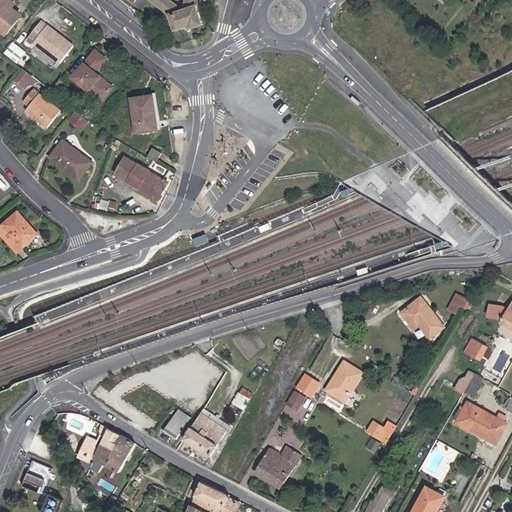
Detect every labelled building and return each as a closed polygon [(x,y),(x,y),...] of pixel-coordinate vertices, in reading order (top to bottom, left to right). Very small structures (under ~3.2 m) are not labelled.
[(6,4),(8,0),(0,0),(0,30),(6,35),(21,15),(12,8),(6,4)] [(185,0),(185,5),(187,10),(183,12),(180,8),(170,0),(151,0),(172,16),(176,31),(190,26),(191,29),(204,25),(198,6),(199,0),(185,0)] [(74,46),(42,22),(25,44),(30,49),(34,44),(60,63),(74,46)] [(14,42),(5,52),(18,62),(26,51),(14,42)] [(106,59),(96,51),(73,78),(101,101),(113,87),(95,72),(106,59)] [(23,69),(15,81),(29,89),(36,78),(23,69)] [(66,85),(59,80),(52,90),(59,95),(66,85)] [(47,127),(61,110),(40,93),(40,92),(35,88),(23,102),(30,107),(27,111),(47,127)] [(159,129),(154,95),(132,99),(138,133),(159,129)] [(89,123),(77,113),(70,121),(82,130),(89,123)] [(79,180),(92,163),(64,141),(51,158),(79,180)] [(148,157),(157,163),(162,154),(153,148),(148,157)] [(159,200),(169,182),(126,157),(116,175),(159,200)] [(38,235),(18,212),(0,227),(0,232),(17,253),(38,235)] [(207,233),(194,238),(198,247),(211,242),(207,233)] [(446,325),(424,297),(405,311),(418,327),(423,324),(433,337),(446,325)] [(454,301),(450,306),(458,310),(462,305),(454,301)] [(511,328),(511,301),(507,310),(500,306),(491,304),(489,316),(499,318),(502,320),(501,322),(511,328)] [(488,347),(474,339),(467,352),(482,359),(485,354),(488,347)] [(488,347),(485,354),(489,356),(493,349),(488,347)] [(343,376),(334,391),(348,400),(364,373),(348,362),(340,375),(343,376)] [(313,397),(321,381),(304,372),(296,389),(313,397)] [(474,395),(483,378),(474,373),(469,383),(465,390),(474,395)] [(331,389),(334,391),(343,376),(340,375),(331,389)] [(465,390),(469,383),(461,379),(455,389),(463,394),(465,390)] [(308,398),(297,392),(289,404),(300,411),(308,398)] [(245,409),(251,399),(241,393),(235,403),(245,409)] [(468,402),(465,407),(458,420),(457,421),(496,442),(507,423),(468,402)] [(458,420),(465,407),(461,405),(454,417),(458,420)] [(177,439),(192,418),(179,409),(165,430),(177,439)] [(211,455),(229,426),(205,410),(185,439),(211,455)] [(386,443),(393,433),(387,429),(391,423),(384,419),(374,435),(386,443)] [(393,433),(397,427),(391,423),(387,429),(393,433)] [(115,450),(122,436),(109,429),(102,444),(115,450)] [(102,444),(95,458),(119,472),(136,444),(122,436),(115,450),(102,444)] [(88,463),(98,442),(89,437),(80,458),(88,463)] [(377,450),(381,443),(373,438),(369,445),(377,450)] [(281,488),(302,456),(287,447),(281,456),(271,449),(256,473),(281,488)] [(43,490),(52,467),(32,459),(22,482),(43,490)] [(372,500),(366,511),(383,511),(392,495),(394,496),(401,484),(388,477),(374,501),(372,500)] [(221,511),(229,498),(230,496),(202,483),(191,505),(204,511),(221,511)] [(436,511),(445,496),(428,487),(414,511),(436,511)] [(41,511),(59,511),(64,501),(46,494),(39,511),(41,511)] [(234,511),(238,504),(229,498),(221,511),(234,511)]
